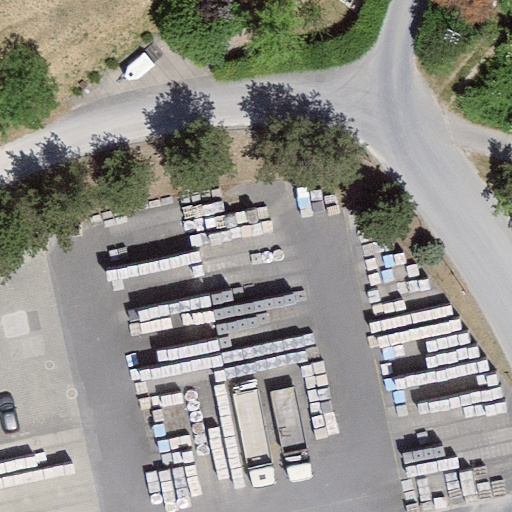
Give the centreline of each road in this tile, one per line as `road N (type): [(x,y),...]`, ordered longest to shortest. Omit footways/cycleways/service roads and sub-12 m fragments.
road 1 (unclassified): [(511,312),(396,100),(395,56),(414,0)]
road 2 (track): [(511,145),(396,100)]
